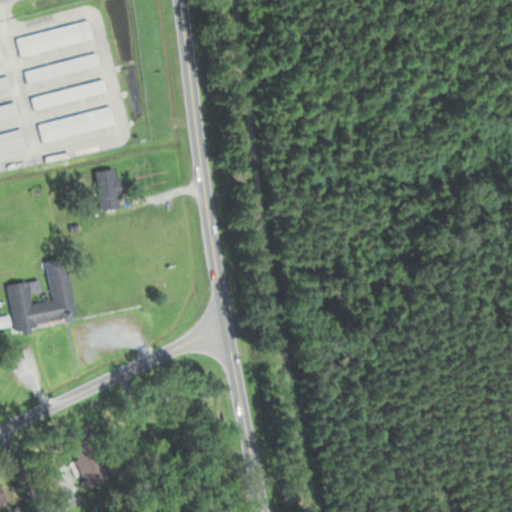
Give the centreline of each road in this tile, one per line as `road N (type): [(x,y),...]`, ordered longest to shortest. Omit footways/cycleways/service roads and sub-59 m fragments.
road 1 (primary): [(262,511),(179,0)]
road 2 (residential): [(0,432),(187,342),(228,335)]
